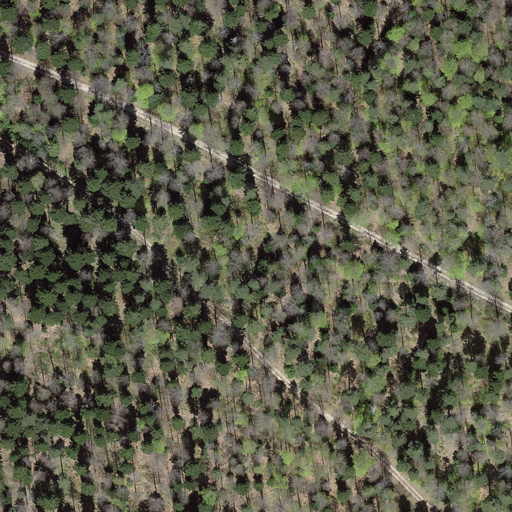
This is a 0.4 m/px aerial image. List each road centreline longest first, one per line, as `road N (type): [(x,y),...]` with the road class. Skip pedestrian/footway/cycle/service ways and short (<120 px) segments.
road 1 (track): [(0,62),(511,311)]
road 2 (track): [(424,511),(110,210),(0,136)]
road 3 (track): [(465,286),(171,273),(0,226)]
road 4 (track): [(365,456),(0,354)]
road 5 (track): [(304,397),(511,411)]
road 6 (track): [(0,471),(162,511)]
